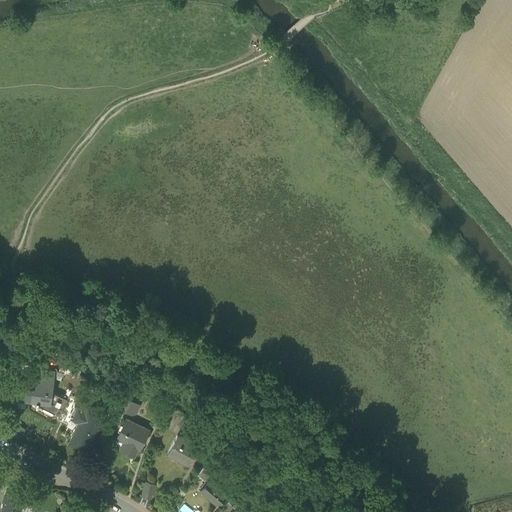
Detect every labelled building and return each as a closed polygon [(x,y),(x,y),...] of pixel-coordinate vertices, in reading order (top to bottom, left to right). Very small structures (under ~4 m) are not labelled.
[(81,371),(61,364),(58,372),(77,379),(78,377),(81,371)] [(42,370),(40,381),(14,378),(12,395),(26,397),(26,398),(36,400),(35,404),(37,404),(45,408),(46,405),(56,410),(63,397),(51,391),(54,372),(42,370)] [(117,390),(109,405),(116,408),(121,398),(122,396),(123,393),(117,390)] [(141,405),(122,396),(121,398),(128,402),(124,410),(132,415),(136,413),(141,405)] [(128,402),(121,398),(116,408),(114,413),(121,416),(124,410),(128,402)] [(103,412),(87,404),(85,409),(78,406),(73,416),(80,419),(69,441),(77,445),(79,441),(87,445),(103,412)] [(139,426),(126,420),(126,418),(116,438),(116,439),(117,437),(126,441),(122,450),(132,455),(136,447),(139,448),(139,449),(139,450),(149,429),(140,425),(139,426)] [(198,445),(177,434),(167,452),(188,463),(198,445)] [(209,458),(197,474),(206,481),(211,476),(209,474),(217,465),(209,458)] [(228,490),(211,476),(206,481),(200,488),(210,496),(209,497),(216,504),(228,490)] [(155,483),(146,481),(141,495),(150,498),(155,483)] [(245,496),(238,489),(228,501),(236,509),(234,507),(245,496)] [(23,497),(5,494),(2,511),(19,511),(20,507),(21,507),(23,497)]
